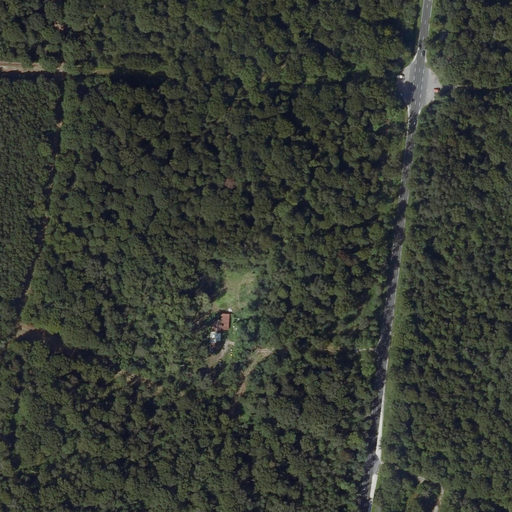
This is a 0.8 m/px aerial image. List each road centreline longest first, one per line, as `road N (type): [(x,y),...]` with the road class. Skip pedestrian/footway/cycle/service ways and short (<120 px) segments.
road 1 (track): [(511,511),(10,328)]
road 2 (primary): [(429,0),(364,511)]
road 3 (track): [(0,70),(418,87)]
road 4 (track): [(54,0),(58,72),(45,205),(10,326)]
